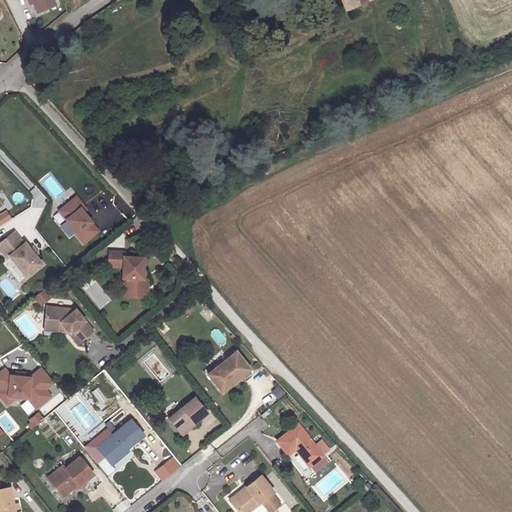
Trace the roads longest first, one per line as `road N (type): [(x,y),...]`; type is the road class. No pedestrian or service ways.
road 1 (residential): [(12,74),(412,511)]
road 2 (unknown): [(203,281),(137,341),(105,355)]
